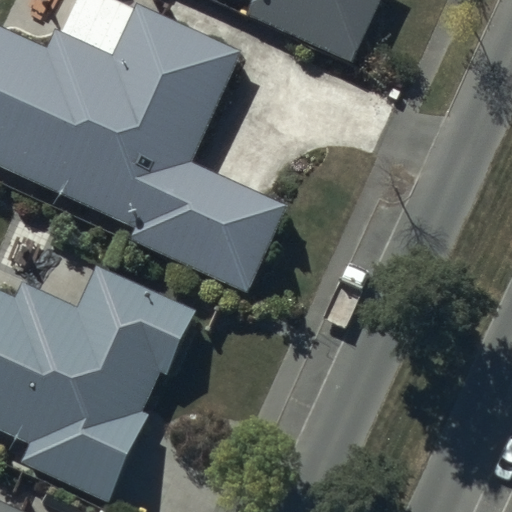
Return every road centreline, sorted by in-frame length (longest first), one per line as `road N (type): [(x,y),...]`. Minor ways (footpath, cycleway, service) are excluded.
road 1 (tertiary): [(304,511),(511,52)]
road 2 (tertiary): [(511,353),(439,511)]
